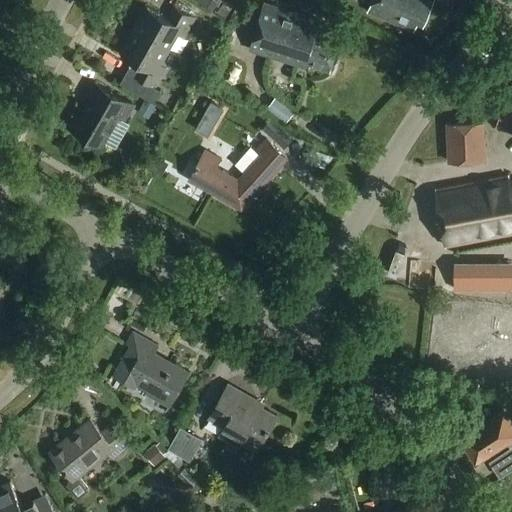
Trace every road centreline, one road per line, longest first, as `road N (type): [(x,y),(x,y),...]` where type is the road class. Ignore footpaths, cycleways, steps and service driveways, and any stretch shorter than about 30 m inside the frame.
road 1 (residential): [(293,336),(415,120),(511,10)]
road 2 (residential): [(466,511),(401,414),(293,336)]
road 3 (residential): [(293,336),(99,233)]
road 4 (residential): [(99,233),(44,341),(0,395)]
road 5 (residential): [(0,129),(62,0)]
